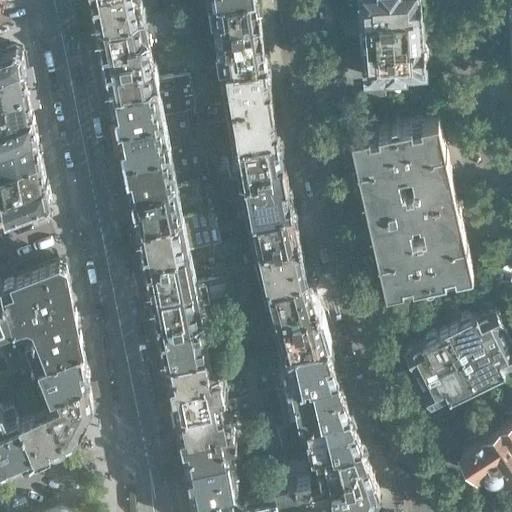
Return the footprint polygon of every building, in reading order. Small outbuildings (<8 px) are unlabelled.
[(142,9),(139,0),(94,0),(98,18),(142,9)] [(262,21),(258,0),(215,0),(217,10),(212,14),(214,28),(262,21)] [(422,6),(421,0),(360,0),(361,10),(422,6)] [(181,22),(177,2),(164,5),(168,24),(181,22)] [(424,36),(422,6),(361,10),(363,41),(424,36)] [(150,44),(147,26),(142,25),(146,21),(143,9),(142,9),(98,18),(105,53),(150,44)] [(267,55),(262,21),(214,28),(217,42),(222,45),(225,61),(267,55)] [(426,66),(425,48),(424,36),(363,41),(366,74),(386,72),(386,69),(426,66)] [(26,65),(22,45),(16,42),(4,47),(0,48),(0,73),(24,65),(26,65)] [(153,79),(150,64),(154,61),(150,44),(105,53),(112,87),(153,79)] [(270,79),(267,55),(225,61),(228,78),(223,79),(226,99),(273,91),(270,79)] [(0,119),(33,108),(24,65),(0,73),(0,119)] [(160,111),(155,88),(175,84),(174,75),(153,79),(112,87),(119,119),(160,111)] [(197,104),(194,90),(185,92),(187,106),(197,104)] [(279,127),(274,103),(275,103),(273,91),(226,99),(230,119),(235,118),(238,135),(279,127)] [(202,137),(197,104),(187,106),(160,111),(161,118),(189,113),(194,139),(202,137)] [(39,132),(37,120),(34,107),(33,108),(0,119),(0,144),(38,132),(39,132)] [(473,264),(458,194),(439,110),(401,118),(396,115),(393,116),(390,120),(390,121),(352,129),(387,283),(424,275),(428,278),(432,277),(435,273),(435,272),(473,264)] [(166,144),(161,118),(160,111),(119,119),(125,152),(166,144)] [(283,152),(279,127),(238,135),(241,152),(236,153),(240,173),(286,164),(283,152)] [(0,166),(42,153),(38,132),(0,144),(0,166)] [(215,205),(210,178),(202,137),(194,139),(166,144),(125,152),(139,220),(215,205)] [(46,175),(42,153),(0,166),(0,179),(2,190),(46,175)] [(292,201),(288,176),(286,164),(240,173),(244,193),(249,192),(252,208),(253,208),(292,201)] [(48,200),(51,194),(48,175),(46,175),(2,190),(7,216),(48,200)] [(300,235),(292,201),(253,208),(255,225),(251,226),(255,244),(300,235)] [(184,231),(201,228),(203,242),(211,241),(223,238),(217,214),(215,205),(139,220),(146,253),(187,245),(184,231)] [(308,269),(301,239),(300,235),(255,244),(259,263),(264,262),(268,278),(308,269)] [(193,277),(187,245),(146,253),(152,286),(193,277)] [(0,344),(77,315),(65,259),(59,255),(1,278),(13,322),(0,327),(0,344)] [(308,269),(268,278),(271,294),(267,294),(272,312),(318,302),(308,269)] [(237,306),(233,286),(230,271),(218,273),(193,277),(152,286),(159,321),(206,312),(204,302),(224,299),(226,308),(237,306)] [(0,327),(13,322),(1,278),(0,277),(0,327)] [(508,328),(506,324),(494,301),(476,310),(475,309),(472,310),(468,309),(462,312),(461,315),(449,322),(463,351),(508,328)] [(327,336),(318,302),(272,312),(282,348),(327,336)] [(245,340),(240,319),(237,306),(226,308),(234,342),(245,340)] [(214,346),(207,311),(206,312),(159,321),(166,355),(214,346)] [(39,358),(82,341),(77,315),(0,344),(0,345),(9,369),(39,358)] [(257,354),(249,317),(240,319),(245,340),(249,356),(257,354)] [(463,351),(449,322),(436,328),(433,326),(426,329),(426,333),(422,335),(423,336),(405,345),(414,362),(412,363),(417,374),(463,351)] [(511,359),(511,335),(508,328),(463,351),(478,379),(490,373),(494,375),(500,371),(501,368),(504,366),(503,364),(511,359)] [(338,370),(327,336),(282,348),(291,382),(293,382),(338,370)] [(225,371),(222,356),(238,353),(242,368),(251,366),(249,356),(245,340),(234,342),(214,346),(166,355),(172,381),(225,371)] [(88,372),(82,341),(39,358),(51,387),(57,385),(88,372)] [(478,379),(463,351),(417,374),(431,401),(451,391),(451,393),(455,391),(458,392),(464,389),(465,385),(478,379)] [(267,388),(257,354),(249,356),(251,366),(259,390),(267,388)] [(259,390),(251,366),(242,368),(250,394),(259,392),(259,390)] [(350,403),(338,370),(293,382),(301,415),(304,415),(350,403)] [(216,390),(228,388),(225,371),(172,381),(177,407),(218,399),(216,390)] [(86,409),(91,398),(92,399),(93,396),(90,378),(88,372),(57,385),(62,395),(51,400),(67,436),(75,432),(79,423),(84,412),(85,412),(86,409)] [(267,416),(259,392),(250,394),(257,418),(267,416)] [(235,422),(232,405),(220,407),(218,399),(177,407),(182,432),(235,422)] [(67,436),(51,400),(20,414),(22,417),(36,450),(67,436)] [(36,450),(22,417),(16,420),(14,424),(3,401),(0,402),(0,427),(14,459),(36,450)] [(362,437),(350,403),(304,415),(312,450),(316,449),(362,437)] [(511,405),(506,410),(509,415),(502,419),(511,434),(511,405)] [(511,434),(502,419),(495,424),(492,420),(468,435),(471,440),(461,447),(462,448),(462,450),(462,452),(462,455),(463,456),(464,458),(466,461),(467,462),(469,463),(471,464),(473,465),(474,466),(476,464),(480,470),(483,468),(486,473),(497,475),(502,472),(505,476),(511,472),(511,473),(511,434)] [(226,450),(224,439),(238,436),(235,422),(182,432),(187,458),(226,450)] [(286,454),(277,422),(269,424),(274,441),(269,442),(272,458),(286,454)] [(0,465),(14,459),(0,427),(0,465)] [(374,471),(367,452),(362,437),(316,449),(323,478),(330,482),(374,471)] [(235,481),(228,450),(226,450),(187,458),(194,494),(234,485),(235,481)] [(297,451),(286,454),(272,458),(274,469),(299,463),(297,451)] [(320,511),(313,481),(311,471),(277,480),(278,483),(283,511),(320,511)] [(333,511),(369,500),(378,482),(374,471),(330,482),(323,478),(313,481),(320,511),(333,511)] [(283,511),(278,483),(244,490),(245,495),(248,511),(283,511)] [(248,511),(245,495),(235,492),(234,485),(194,494),(197,507),(205,511),(248,511)]
